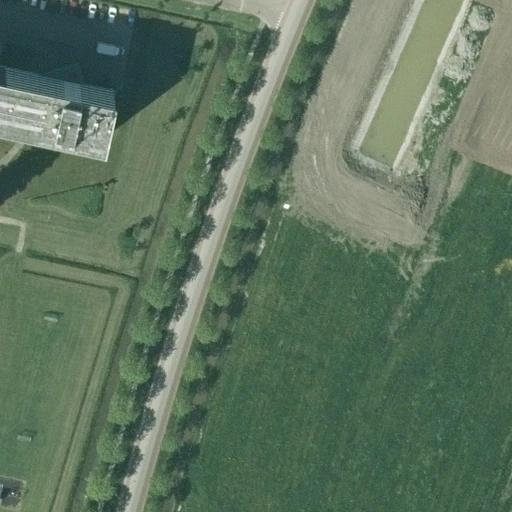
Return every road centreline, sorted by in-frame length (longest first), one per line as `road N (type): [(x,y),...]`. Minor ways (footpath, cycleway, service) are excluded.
road 1 (secondary): [(130,511),(188,309),(294,15)]
road 2 (residential): [(0,23),(121,48)]
